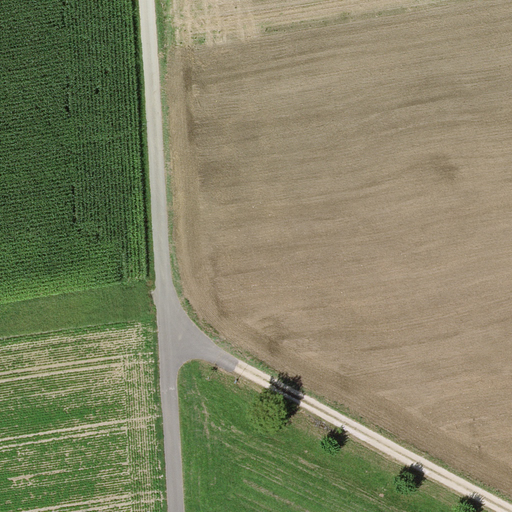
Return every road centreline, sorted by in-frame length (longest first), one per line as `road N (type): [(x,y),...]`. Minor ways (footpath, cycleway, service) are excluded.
road 1 (track): [(179,511),(142,0)]
road 2 (track): [(164,323),(511,510)]
